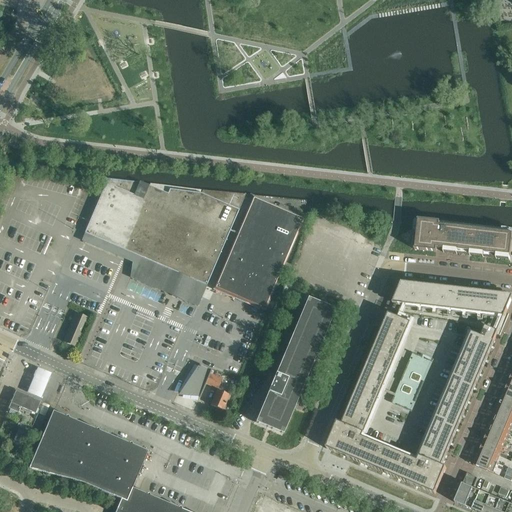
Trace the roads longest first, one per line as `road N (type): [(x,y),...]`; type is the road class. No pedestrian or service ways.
road 1 (residential): [(302,468),(386,270),(511,280)]
road 2 (tertiary): [(266,454),(5,341)]
road 3 (residential): [(511,337),(439,511)]
